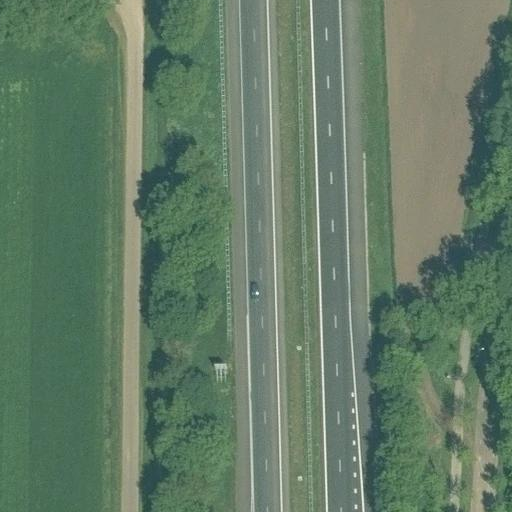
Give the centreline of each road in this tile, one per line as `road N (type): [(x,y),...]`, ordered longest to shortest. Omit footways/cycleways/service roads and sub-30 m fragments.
road 1 (motorway): [(252,0),(268,511)]
road 2 (motorway): [(343,511),(328,0)]
road 3 (unclassified): [(129,511),(133,0)]
road 4 (secondary): [(478,511),(497,243),(511,177)]
